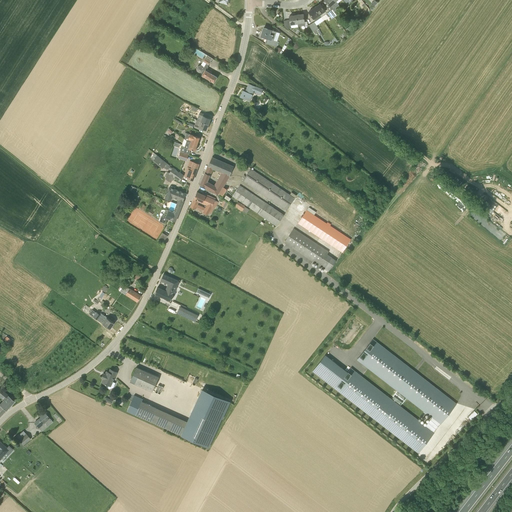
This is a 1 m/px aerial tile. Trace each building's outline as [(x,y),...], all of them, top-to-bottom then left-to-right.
[(324,10),(320,3),(320,4),(314,7),(321,17),(326,14),(328,17),(330,16),(332,19),(334,17),(329,11),(327,7),(324,10)] [(315,21),(321,17),(314,7),(309,11),(314,19),(315,21)] [(305,23),(303,14),(296,15),(298,25),(298,26),(303,25),(304,27),(307,26),(307,22),(305,23)] [(298,25),(296,15),(290,16),(289,16),(290,19),(284,20),(285,26),(288,29),(291,28),(291,25),(297,24),(298,26),(298,25)] [(319,36),(322,34),(314,21),(311,23),(317,32),(319,36)] [(314,34),(317,32),(311,23),(308,25),(314,34)] [(271,30),(264,27),(261,36),(267,38),(265,43),(278,47),(279,42),(274,40),(277,31),(271,30)] [(209,65),(211,61),(213,58),(207,55),(203,61),(206,63),(203,68),(203,66),(201,65),(198,66),(196,68),(197,71),(199,72),(201,72),(201,73),(200,75),(203,78),(204,77),(209,80),(210,81),(211,81),(214,83),(217,77),(211,73),(212,72),(207,69),(208,67),(208,66),(208,65),(209,65)] [(261,94),(263,90),(249,84),(247,88),(248,89),(247,92),(243,90),(240,97),(250,101),(254,91),(261,94)] [(208,124),(210,118),(206,117),(207,115),(200,113),(198,116),(202,117),(200,121),(208,124)] [(206,130),(208,124),(200,121),(197,120),(194,127),(201,130),(202,128),(206,130)] [(190,134),(186,133),(185,136),(184,138),(187,140),(188,140),(197,144),(200,137),(194,135),(190,133),(190,134)] [(188,140),(187,140),(187,141),(185,147),(192,149),(195,151),(197,144),(188,140)] [(190,155),(192,149),(185,147),(183,146),(181,152),(188,154),(190,155)] [(188,154),(181,152),(180,152),(178,158),(186,160),(188,154)] [(160,157),(156,154),(155,153),(151,158),(163,168),(167,163),(160,157)] [(230,176),(234,167),(212,157),(208,166),(206,169),(200,184),(205,186),(204,187),(218,195),(218,194),(222,197),(227,189),(224,187),(230,176)] [(193,180),(199,164),(194,162),(192,165),(191,168),(188,167),(184,176),(193,180)] [(184,175),(173,167),(170,171),(169,173),(167,171),(164,176),(166,177),(165,178),(171,182),(174,178),(179,181),(184,175)] [(286,210),(295,198),(251,168),(242,181),(286,210)] [(266,203),(240,185),(232,196),(276,226),(284,214),(267,203),(266,203)] [(176,187),(171,186),(170,187),(169,186),(165,198),(171,201),(173,197),(183,201),(186,193),(175,189),(176,187)] [(202,194),(198,192),(195,200),(202,203),(206,205),(203,212),(208,215),(209,216),(212,209),(211,209),(213,206),(212,206),(215,199),(206,195),(206,194),(203,192),(202,194)] [(247,210),(248,208),(245,206),(238,201),(235,206),(242,211),(243,209),(245,211),(246,209),(247,210)] [(200,211),(202,208),(200,208),(201,206),(198,204),(193,202),(191,206),(195,208),(195,209),(200,211)] [(175,221),(181,205),(177,204),(173,212),(169,210),(166,209),(164,216),(162,215),(159,221),(165,224),(167,218),(175,221)] [(326,223),(306,210),(298,223),(342,252),(351,239),(330,225),(331,224),(328,221),(326,223)] [(327,271),(337,257),(293,228),(284,243),(327,271)] [(137,281),(142,274),(137,271),(133,278),(137,281)] [(168,296),(173,285),(176,278),(175,278),(161,272),(160,276),(166,279),(163,287),(156,284),(154,290),(166,295),(165,296),(168,296)] [(141,296),(129,288),(124,285),(121,288),(120,288),(119,290),(125,294),(126,292),(127,292),(126,294),(138,302),(141,296)] [(211,294),(209,293),(198,288),(197,292),(209,297),(211,294)] [(102,298),(106,291),(105,290),(103,292),(101,290),(97,296),(102,298)] [(195,321),(198,315),(179,306),(177,312),(195,321)] [(96,312),(92,309),(89,313),(97,319),(103,323),(102,323),(110,329),(114,323),(101,313),(102,313),(100,312),(99,313),(96,312)] [(325,357),(324,357),(312,374),(418,454),(434,433),(441,424),(457,404),(373,339),(356,362),(431,418),(426,425),(351,369),(347,373),(325,357)] [(152,391),(159,377),(137,367),(130,382),(152,391)] [(117,372),(116,371),(111,369),(110,369),(109,372),(106,371),(105,374),(103,373),(101,377),(103,378),(101,382),(111,386),(114,378),(117,372)] [(0,415),(5,410),(14,400),(0,388),(0,415)] [(187,422),(181,435),(191,440),(209,448),(222,419),(223,419),(231,401),(212,393),(202,389),(187,422)] [(404,401),(395,396),(392,399),(402,404),(404,401)] [(150,421),(156,408),(141,401),(136,415),(150,421)] [(39,429),(43,426),(43,425),(45,424),(50,419),(43,411),(38,415),(41,417),(34,422),(39,429)] [(477,415),(474,411),(473,411),(468,417),(472,420),(477,415)] [(26,434),(19,440),(23,445),(30,439),(26,434)] [(0,460),(6,453),(8,454),(12,449),(9,446),(7,448),(2,443),(1,444),(0,443),(0,460)]
